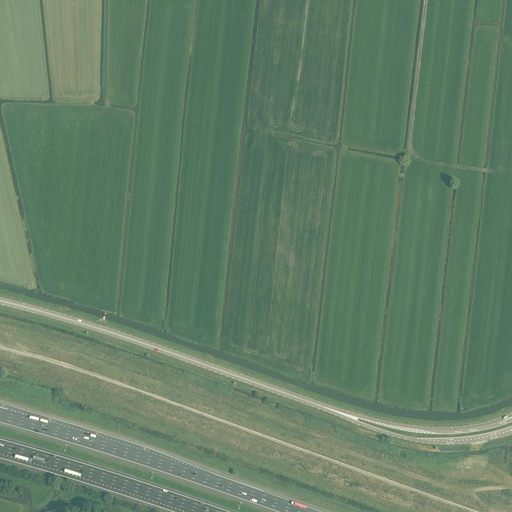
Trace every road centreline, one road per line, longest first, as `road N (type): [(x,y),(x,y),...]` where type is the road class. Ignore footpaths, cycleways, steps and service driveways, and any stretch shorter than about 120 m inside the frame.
road 1 (primary): [(0,301),(317,404)]
road 2 (motorway): [(299,511),(42,426)]
road 3 (track): [(425,0),(410,150),(429,163),(488,171)]
road 4 (motorway): [(0,447),(206,511)]
road 5 (primary): [(317,404),(414,440),(511,430)]
road 6 (primary): [(510,417),(449,430),(317,404)]
